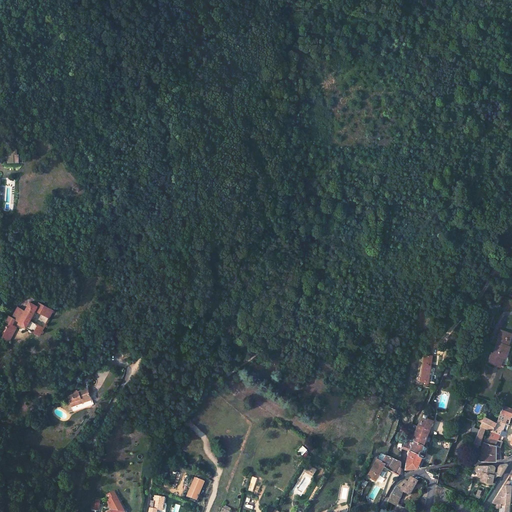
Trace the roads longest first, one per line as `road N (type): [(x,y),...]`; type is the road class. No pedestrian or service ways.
road 1 (track): [(146,511),(167,435),(201,393),(263,349),(288,317),(305,228)]
road 2 (track): [(130,372),(165,297),(160,257),(128,209),(82,204),(0,236)]
road 3 (residential): [(78,511),(97,429),(130,372)]
